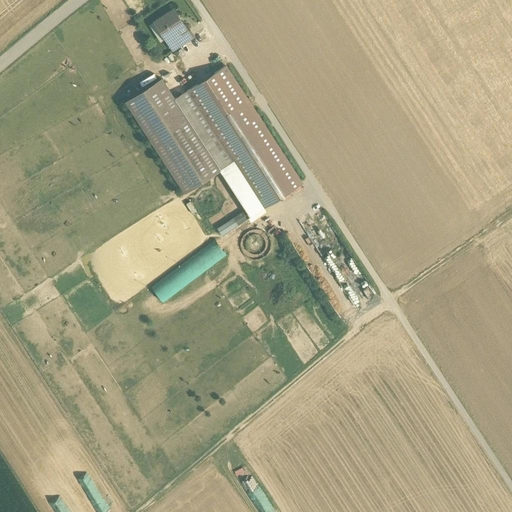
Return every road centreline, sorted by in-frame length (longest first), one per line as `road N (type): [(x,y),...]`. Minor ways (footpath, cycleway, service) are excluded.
road 1 (track): [(511,485),(195,0)]
road 2 (track): [(511,217),(391,300),(141,511)]
